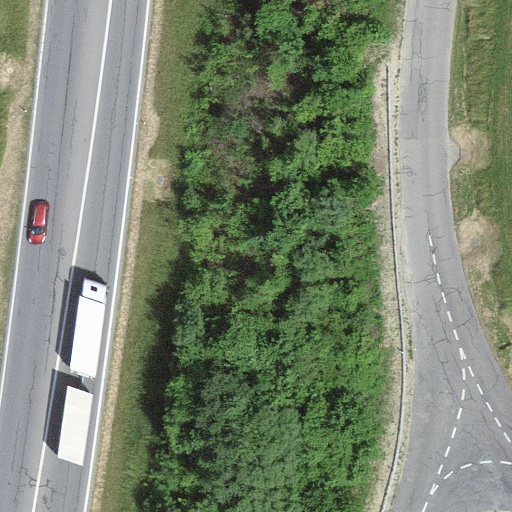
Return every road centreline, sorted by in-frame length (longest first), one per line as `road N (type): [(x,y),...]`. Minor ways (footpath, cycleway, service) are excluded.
road 1 (primary): [(112,0),(28,511)]
road 2 (unclassified): [(461,350),(428,229),(433,0)]
road 3 (unclassified): [(433,491),(462,409),(461,350)]
